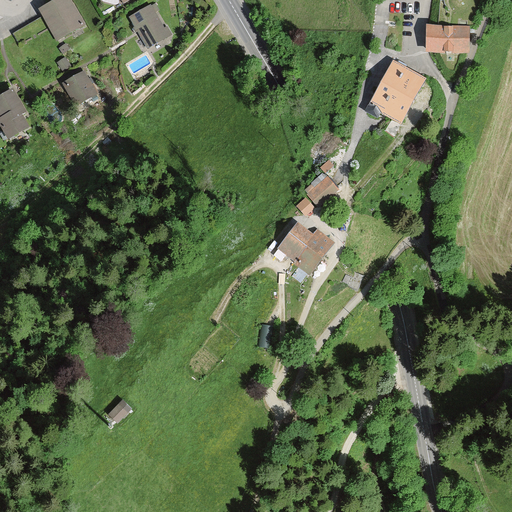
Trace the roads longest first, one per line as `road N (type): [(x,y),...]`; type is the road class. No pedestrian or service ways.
road 1 (unclassified): [(494,0),(457,94),(424,230),(449,320),(499,354),(506,389),(477,415),(421,432)]
road 2 (secondary): [(421,432),(377,250),(226,0)]
road 3 (track): [(228,4),(175,63),(0,222)]
road 4 (track): [(277,383),(286,332),(280,267),(270,262),(253,270),(218,321)]
road 5 (track): [(408,367),(348,439),(329,511)]
road 6 (track): [(378,511),(373,470),(391,382)]
